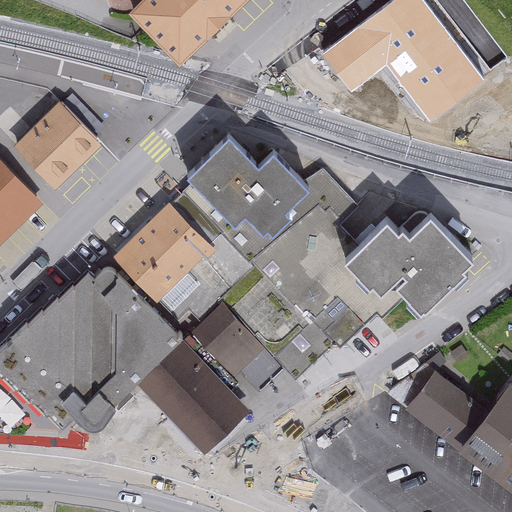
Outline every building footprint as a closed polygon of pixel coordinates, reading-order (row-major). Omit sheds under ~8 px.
[(221,0),(137,0),(135,2),(173,44),(221,0)] [(420,38),(393,0),(384,0),(327,41),(351,75),(356,71),(390,118),(418,98),(413,91),(433,76),(430,72),(443,63),(424,36),(420,38)] [(99,140),(59,97),(10,146),(51,188),(86,153),(99,140)] [(254,161),(224,131),(182,172),(229,221),(242,208),(261,227),(264,224),(269,229),(288,211),(284,206),(305,186),(268,148),(254,161)] [(0,239),(40,201),(0,160),(0,239)] [(310,198),(330,201),(335,172),(315,169),(310,198)] [(342,182),(325,201),(344,218),(361,200),(342,182)] [(171,206),(166,201),(111,255),(153,298),(200,251),(204,255),(213,246),(208,242),(217,233),(180,196),(171,206)] [(318,200),(253,261),(309,321),(338,294),(353,310),(375,289),(340,252),(354,238),(318,200)] [(392,277),(417,303),(469,254),(426,208),(405,227),(399,221),(394,225),(382,213),(340,252),(365,279),(369,275),(378,285),(398,266),(401,269),(392,277)] [(38,304),(0,340),(0,359),(60,420),(71,410),(82,422),(90,422),(99,418),(110,401),(110,398),(177,332),(112,267),(110,269),(104,264),(92,276),(85,270),(71,283),(69,281),(56,295),(54,293),(40,306),(38,304)] [(255,264),(222,296),(276,353),(309,321),(255,264)] [(262,349),(218,303),(189,330),(233,376),(262,349)] [(247,407),(180,339),(133,384),(201,452),(247,407)] [(511,382),(506,378),(484,408),(432,369),(403,407),(511,488),(511,382)]
